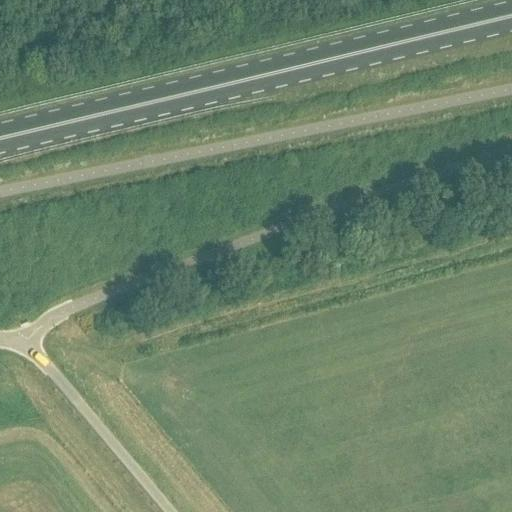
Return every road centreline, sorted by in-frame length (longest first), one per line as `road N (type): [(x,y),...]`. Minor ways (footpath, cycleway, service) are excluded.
road 1 (primary): [(0,138),(511,16)]
road 2 (unclassified): [(0,340),(39,358),(168,511)]
